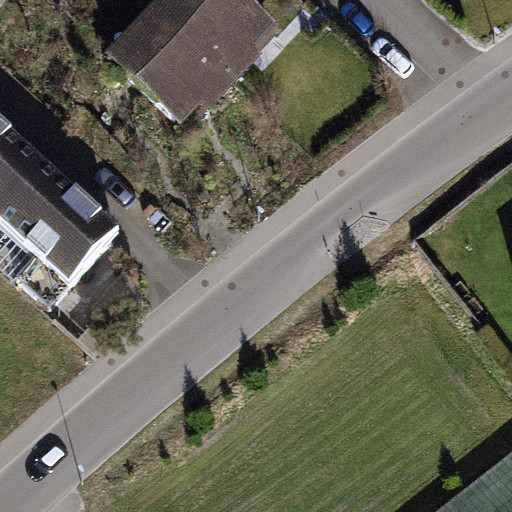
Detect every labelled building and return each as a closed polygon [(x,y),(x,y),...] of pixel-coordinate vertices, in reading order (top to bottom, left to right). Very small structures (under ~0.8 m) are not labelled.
[(231,0),(167,0),(153,16),(228,84),(237,86),(277,40),(231,0)] [(152,16),(106,67),(183,135),(228,84),(152,16)] [(0,201),(35,164),(0,127),(0,201)] [(111,233),(35,164),(0,201),(0,236),(25,260),(9,277),(42,308),(111,233)] [(241,511),(442,354),(402,298),(136,511),(241,511)] [(387,511),(502,422),(463,366),(280,511),(387,511)] [(511,511),(511,462),(447,511),(511,511)]
